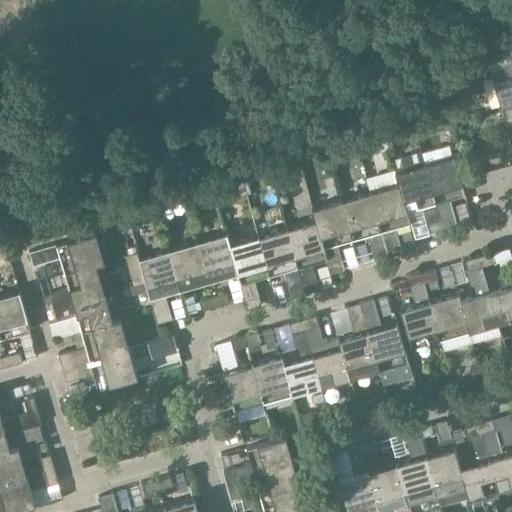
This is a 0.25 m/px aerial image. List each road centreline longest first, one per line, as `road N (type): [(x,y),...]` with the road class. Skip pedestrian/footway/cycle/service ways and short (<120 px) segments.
road 1 (residential): [(207,449),(184,340),(322,301),(511,228)]
road 2 (residential): [(323,442),(440,408),(469,413),(511,401)]
road 3 (residential): [(72,486),(207,449)]
road 4 (residential): [(0,17),(136,0)]
road 5 (residential): [(72,486),(44,394),(46,361)]
